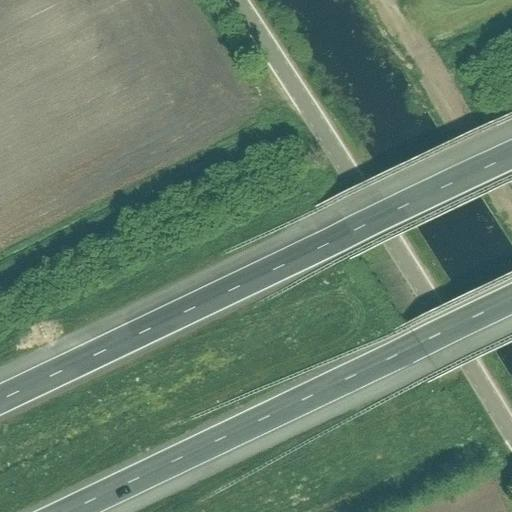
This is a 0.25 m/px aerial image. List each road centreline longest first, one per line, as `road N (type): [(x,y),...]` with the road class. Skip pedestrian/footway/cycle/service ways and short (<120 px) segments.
road 1 (motorway): [(511,157),(0,401)]
road 2 (unclassified): [(511,437),(238,0)]
road 3 (motorway): [(69,511),(511,301)]
road 4 (track): [(511,203),(387,0)]
